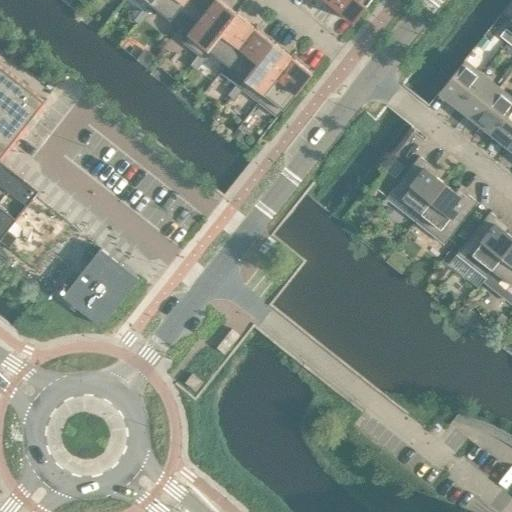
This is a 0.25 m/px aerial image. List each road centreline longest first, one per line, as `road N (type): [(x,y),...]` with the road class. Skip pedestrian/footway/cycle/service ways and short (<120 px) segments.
road 1 (residential): [(221,270),(511,508)]
road 2 (tertiary): [(221,270),(371,73)]
road 3 (residential): [(371,73),(511,184)]
road 4 (tertiary): [(118,390),(221,270)]
